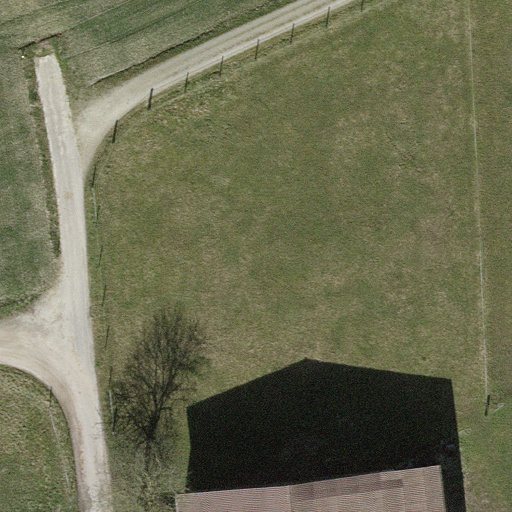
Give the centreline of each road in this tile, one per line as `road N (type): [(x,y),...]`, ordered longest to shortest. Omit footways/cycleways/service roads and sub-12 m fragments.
road 1 (unclassified): [(99,511),(70,125)]
road 2 (track): [(70,125),(346,0)]
